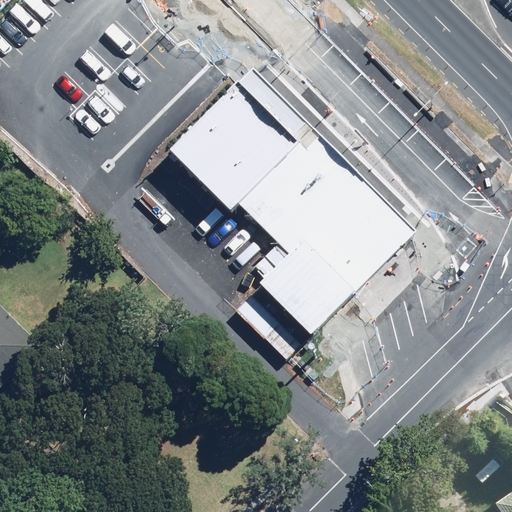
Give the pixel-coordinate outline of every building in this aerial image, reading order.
[(78,0),(39,40),(73,74),(113,114),(157,71),(85,0),(78,0)] [(416,235),(249,67),(173,143),(287,257),(259,285),(312,338),(416,235)] [(98,153),(71,125),(40,155),(67,183),(98,153)] [(300,347),(252,298),(238,311),(287,360),(300,347)] [(0,387),(39,346),(0,309),(0,387)] [(511,511),(511,492),(497,503),(502,511),(511,511)]
